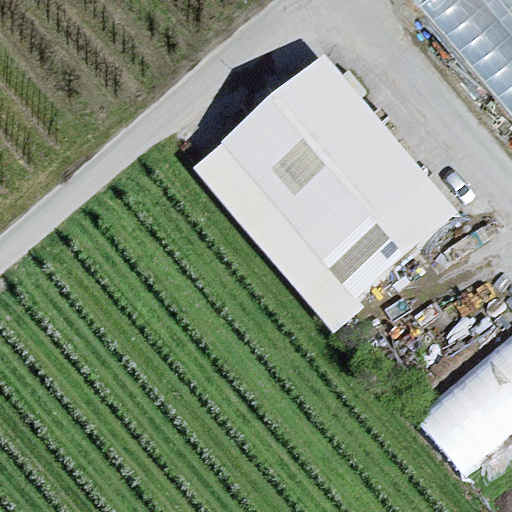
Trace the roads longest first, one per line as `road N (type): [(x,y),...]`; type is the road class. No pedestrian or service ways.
road 1 (unclassified): [(300,0),(0,258)]
road 2 (unclassified): [(356,0),(511,183)]
